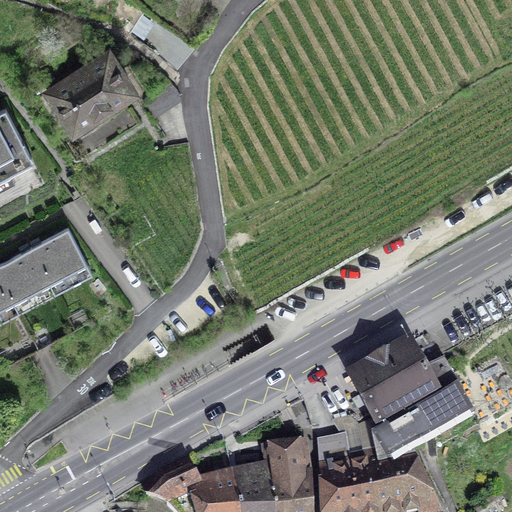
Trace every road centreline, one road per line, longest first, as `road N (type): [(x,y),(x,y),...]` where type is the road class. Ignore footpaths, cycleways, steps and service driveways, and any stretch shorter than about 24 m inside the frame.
road 1 (residential): [(251,0),(205,54),(196,87),(212,207),(213,241),(202,266),(0,468)]
road 2 (primary): [(511,238),(24,511)]
